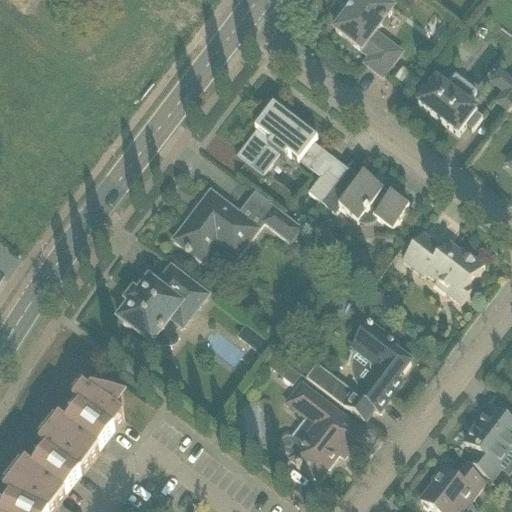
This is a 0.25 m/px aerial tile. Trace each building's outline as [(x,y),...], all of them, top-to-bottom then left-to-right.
[(403,54),(377,34),(383,27),(384,28),(387,24),(386,23),(393,13),(390,10),(391,6),(390,2),(387,0),(381,0),(379,1),(377,0),(360,0),(335,33),(370,60),(365,66),(383,80),(403,54)] [(437,84),(418,107),(459,138),(466,128),(472,132),(471,133),(472,134),(483,120),(477,115),(467,107),(476,95),(456,79),(447,91),(437,84)] [(497,104),(496,105),(508,114),(507,116),(508,117),(511,111),(511,85),(503,97),(498,104),(497,104)] [(314,148),(318,143),(306,134),(308,131),(302,127),(300,129),(277,112),(279,109),(278,108),(276,110),(274,109),(256,132),(258,134),(241,156),(243,157),(240,162),(238,160),(237,161),(253,174),(254,172),(253,172),(269,151),(285,162),(288,157),(300,166),(299,166),(309,174),(324,155),(314,148)] [(12,144),(0,159),(0,174),(12,183),(8,187),(21,197),(24,193),(36,202),(49,185),(40,178),(46,170),(12,144)] [(348,174),(339,186),(323,207),(336,217),(340,212),(358,226),(367,214),(393,235),(410,213),(391,199),(387,204),(379,198),(383,193),(364,178),(361,183),(348,174)] [(323,207),(339,186),(325,176),(309,197),(323,207)] [(259,232),(238,216),(211,195),(201,208),(203,209),(198,215),(196,214),(174,244),(187,254),(186,256),(189,258),(190,257),(204,267),(218,249),(236,263),(259,232)] [(301,233),(273,212),(263,225),(291,246),(301,233)] [(423,238),(411,254),(403,264),(424,281),(427,278),(437,286),(436,289),(462,309),(474,293),(470,290),(483,273),(477,268),(475,265),(473,262),(469,260),(465,259),(449,247),(443,255),(435,249),(436,247),(423,238)] [(183,330),(207,298),(171,271),(157,289),(149,283),(138,298),(134,295),(127,305),(130,308),(119,323),(137,337),(134,341),(145,349),(148,345),(152,348),(172,322),(181,329),(183,330)] [(404,376),(411,367),(395,354),(394,354),(397,350),(370,329),(365,335),(357,337),(358,345),(353,351),(375,368),(355,396),(316,366),(306,380),(345,410),(365,426),(374,413),(379,417),(402,387),(396,382),(402,374),(404,376)] [(287,407),(305,421),(316,429),(290,463),(298,468),(296,470),(301,473),(302,471),(319,484),(340,458),(344,461),(364,436),(302,388),(287,407)] [(90,467),(124,422),(125,422),(116,415),(124,405),(93,394),(91,396),(84,390),(50,435),(90,467)] [(511,451),(511,427),(504,422),(488,410),(482,419),(485,421),(465,447),(475,454),(466,466),(491,485),(501,472),(498,470),(511,451)] [(58,509),(90,467),(50,435),(17,477),(58,509)] [(445,474),(421,504),(424,507),(423,509),(426,511),(428,511),(430,511),(465,511),(470,506),(485,487),(461,469),(452,480),(445,474)] [(55,511),(58,509),(17,477),(4,495),(0,501),(0,511),(55,511)]
